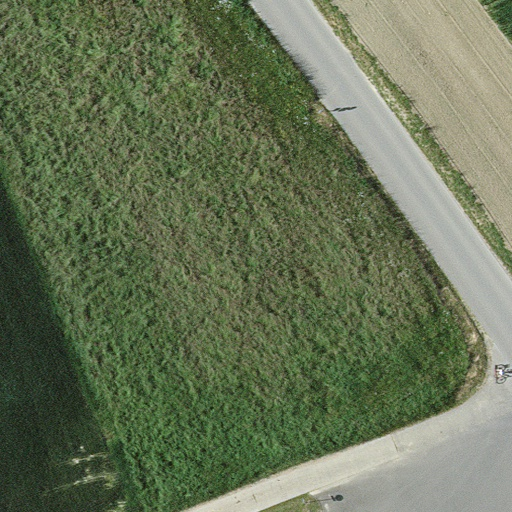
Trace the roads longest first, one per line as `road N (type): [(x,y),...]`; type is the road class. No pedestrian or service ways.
road 1 (tertiary): [(290,0),(511,310)]
road 2 (track): [(240,511),(511,407)]
